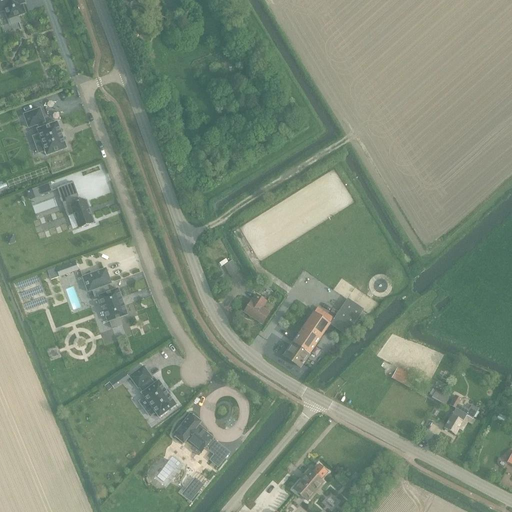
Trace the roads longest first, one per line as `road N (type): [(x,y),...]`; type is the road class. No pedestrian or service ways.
road 1 (unclassified): [(318,399),(250,357),(213,312),(124,72)]
road 2 (residential): [(198,371),(83,87),(124,72)]
road 3 (unclassified): [(511,501),(318,399)]
road 4 (track): [(185,243),(345,141)]
road 5 (unclassified): [(225,511),(318,399)]
